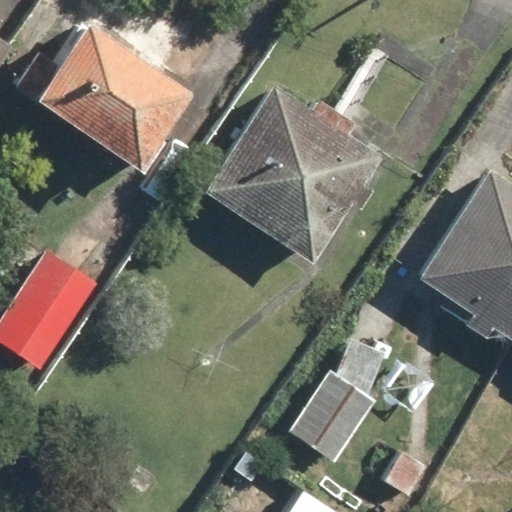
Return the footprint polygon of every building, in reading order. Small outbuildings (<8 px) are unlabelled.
[(164,91),(61,19),(34,56),(25,49),(0,84),(0,88),(8,94),(5,99),(109,171),(164,91)] [(370,172),(359,165),(367,154),(336,133),(343,123),(304,96),(297,107),(260,82),(186,189),(293,262),(334,202),(345,209),(370,172)] [(472,333),(476,328),(511,351),(511,193),(476,169),(402,279),(455,314),(451,321),(472,333)] [(92,282),(41,251),(0,317),(0,355),(34,376),(92,282)] [(366,401),(359,397),(377,354),(341,340),(327,375),(318,369),(277,430),(325,462),(366,401)] [(392,452),(376,478),(400,493),(417,467),(392,452)]
